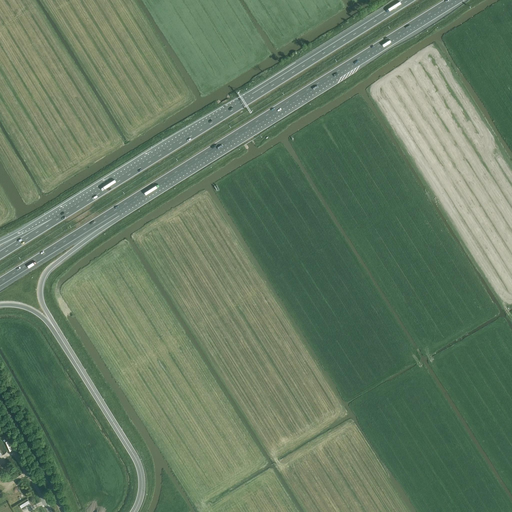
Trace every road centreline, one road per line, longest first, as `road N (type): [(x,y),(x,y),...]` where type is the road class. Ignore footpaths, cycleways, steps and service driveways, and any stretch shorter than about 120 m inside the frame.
road 1 (motorway): [(408,0),(21,241)]
road 2 (motorway): [(115,212),(455,0)]
road 3 (motorway): [(134,511),(137,462),(54,328)]
road 4 (motorway): [(54,328),(41,299),(43,277),(115,212)]
road 5 (motorway): [(0,284),(115,212)]
road 6 (tertiary): [(0,395),(63,511)]
